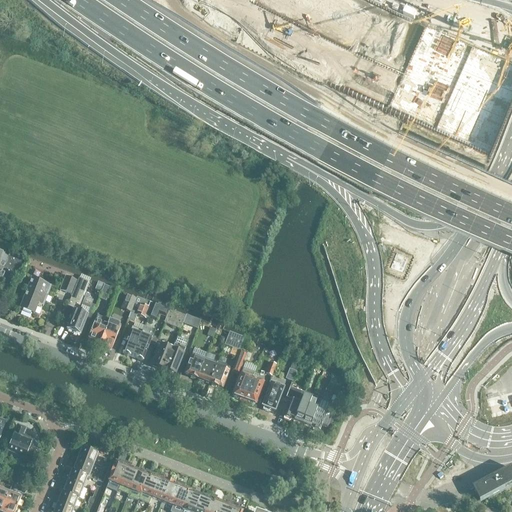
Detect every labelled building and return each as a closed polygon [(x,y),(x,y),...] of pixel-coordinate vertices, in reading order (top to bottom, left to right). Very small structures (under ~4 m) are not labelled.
[(17,277),(22,262),(11,258),(10,260),(0,255),(0,276),(3,268),(7,269),(6,272),(17,277)] [(71,297),(77,282),(65,277),(59,292),(71,297)] [(87,316),(79,314),(85,300),(83,298),(89,284),(79,279),(77,282),(71,297),(66,309),(71,312),(70,316),(72,318),(71,322),(68,321),(66,324),(69,325),(67,330),(73,333),(73,335),(77,336),(78,335),(80,336),(80,335),(83,326),(87,316)] [(37,307),(38,305),(39,302),(44,304),(51,287),(31,280),(23,301),(19,310),(34,316),(37,307)] [(103,286),(98,300),(105,302),(110,289),(103,286)] [(118,316),(128,320),(136,301),(126,296),(118,316)] [(137,300),(136,301),(128,320),(128,321),(134,323),(136,316),(144,319),(145,318),(148,319),(153,307),(137,300)] [(166,318),(169,311),(154,305),(153,307),(149,317),(157,320),(159,315),(166,318)] [(164,324),(180,330),(186,317),(169,311),(166,318),(164,324)] [(100,344),(108,322),(97,317),(95,322),(94,322),(88,340),(87,342),(95,345),(96,343),(100,344)] [(181,330),(186,332),(190,321),(186,319),(181,330)] [(112,349),(115,340),(119,331),(121,327),(108,322),(100,344),(104,346),(103,348),(110,351),(111,349),(112,349)] [(215,330),(210,328),(207,336),(212,338),(215,330)] [(133,357),(142,333),(132,329),(122,353),(123,354),(123,356),(127,357),(128,356),(130,356),(133,357)] [(152,337),(142,333),(133,357),(135,358),(137,359),(137,361),(140,363),(142,361),(143,361),(152,337)] [(226,345),(239,350),(243,339),(230,334),(226,345)] [(220,337),(218,343),(223,345),(226,339),(220,337)] [(164,370),(171,352),(160,348),(156,357),(153,366),(162,371),(163,370),(164,370)] [(182,357),(171,352),(164,370),(165,371),(165,372),(175,376),(179,367),(182,357)] [(245,356),(238,354),(232,373),(238,375),(245,356)] [(190,377),(190,379),(194,380),(195,379),(197,380),(205,360),(192,355),(184,375),(189,376),(188,376),(190,377)] [(217,364),(205,360),(197,380),(198,380),(198,382),(202,384),(204,382),(209,384),(217,364)] [(218,363),(217,364),(209,384),(209,385),(211,385),(211,387),(215,388),(216,387),(218,388),(222,389),(226,380),(228,373),(229,369),(225,367),(226,367),(218,363)] [(270,363),(266,375),(271,377),(276,366),(270,363)] [(285,380),(291,382),(297,365),(294,373),(289,371),(285,380)] [(237,385),(236,387),(232,396),(232,397),(233,399),(237,401),(239,399),(243,401),(253,375),(254,374),(243,370),(240,376),(239,378),(237,379),(235,383),(237,385)] [(497,382),(505,391),(511,384),(511,380),(506,374),(497,382)] [(258,396),(263,385),(255,382),(257,377),(253,375),(243,401),(247,403),(249,405),(252,407),(255,405),(258,396)] [(262,411),(268,413),(269,411),(274,413),(283,390),(270,385),(262,408),(263,408),(262,411)] [(293,422),(304,394),(289,388),(285,399),(290,401),(284,419),(293,422)] [(301,426),(312,398),(312,397),(304,394),(293,422),(293,423),(301,426)] [(310,429),(319,406),(315,404),(317,399),(318,396),(314,394),(312,397),(312,398),(301,426),(310,429)] [(495,414),(511,410),(511,397),(492,403),(495,414)] [(328,410),(319,406),(310,429),(319,433),(321,427),(327,429),(328,425),(336,404),(331,402),(328,410)] [(36,459),(37,458),(39,452),(29,449),(33,438),(24,434),(25,431),(17,427),(16,431),(15,431),(7,452),(26,459),(27,454),(37,457),(36,459)] [(98,455),(97,455),(82,449),(78,461),(93,467),(98,455)] [(89,478),(93,467),(78,461),(73,472),(89,478)] [(119,488),(126,469),(122,467),(122,465),(117,463),(117,465),(115,464),(114,468),(109,480),(108,483),(119,488)] [(130,492),(138,471),(132,468),(131,470),(126,469),(119,488),(130,492)] [(511,486),(511,470),(511,469),(473,489),(481,503),(483,501),(484,501),(511,486)] [(89,478),(73,472),(72,471),(68,482),(83,489),(87,478),(89,479),(89,478)] [(140,496),(148,476),(147,476),(147,477),(143,475),(144,473),(138,471),(130,492),(140,496)] [(151,499),(158,480),(154,478),(155,476),(150,475),(149,476),(148,476),(140,496),(141,496),(141,495),(151,499)] [(162,503),(170,482),(164,480),(163,482),(158,480),(151,499),(162,503)] [(79,500),(83,489),(68,482),(63,494),(79,500)] [(172,507),(180,488),(175,486),(176,485),(170,482),(162,503),(172,507)] [(10,490),(15,492),(24,496),(27,489),(13,483),(10,490)] [(181,511),(182,511),(172,507),(162,503),(151,499),(141,495),(141,496),(140,496),(130,492),(119,488),(108,483),(96,511),(181,511)] [(182,511),(190,492),(189,492),(190,490),(185,488),(184,490),(180,488),(172,507),(182,511),(181,511),(182,511)] [(13,496),(15,492),(10,490),(8,494),(1,511),(17,511),(18,511),(16,510),(17,508),(20,499),(13,496)] [(0,511),(1,511),(8,494),(0,491),(0,511)] [(194,511),(201,495),(195,493),(195,495),(190,493),(191,492),(190,492),(182,511),(194,511)] [(79,500),(63,494),(62,493),(58,505),(73,510),(77,500),(78,501),(79,500)] [(207,511),(212,501),(211,500),(211,501),(207,500),(207,498),(201,495),(194,511),(207,511)] [(219,511),(223,503),(217,500),(216,502),(212,501),(207,511),(219,511)] [(231,511),(233,509),(228,507),(229,505),(223,503),(219,511),(231,511)]
